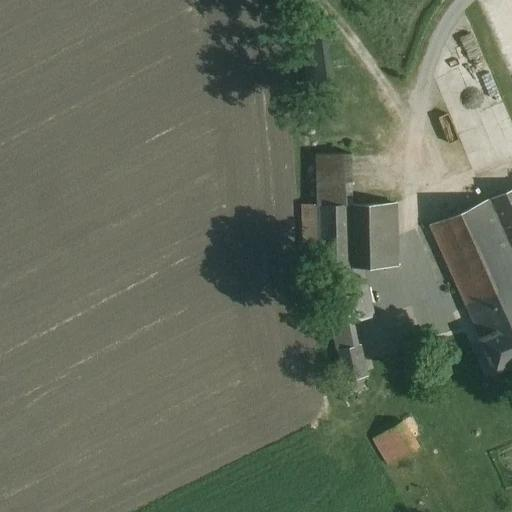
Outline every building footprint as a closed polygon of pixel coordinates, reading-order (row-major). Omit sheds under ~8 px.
[(323,37),(305,39),(310,84),(328,82),(323,37)] [(349,154),(316,155),(317,205),(350,204),(349,154)] [(511,192),(492,201),(511,247),(511,192)] [(511,247),(492,201),(434,226),(488,354),(511,343),(511,247)] [(350,204),(317,205),(318,268),(362,267),(398,266),(397,203),(350,204)] [(317,205),(303,205),(304,268),(318,268),(317,205)] [(362,267),(318,268),(332,325),(372,316),(362,267)] [(511,343),(488,354),(496,373),(511,366),(511,343)] [(360,344),(337,349),(343,379),(366,374),(360,344)] [(402,422),(375,436),(391,465),(418,451),(402,422)]
